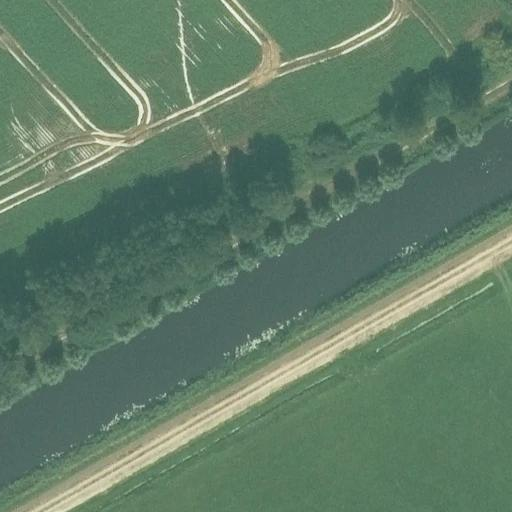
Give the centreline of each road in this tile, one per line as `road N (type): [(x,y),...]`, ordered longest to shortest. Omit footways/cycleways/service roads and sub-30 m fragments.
road 1 (track): [(0,373),(511,84)]
road 2 (track): [(50,511),(511,246)]
